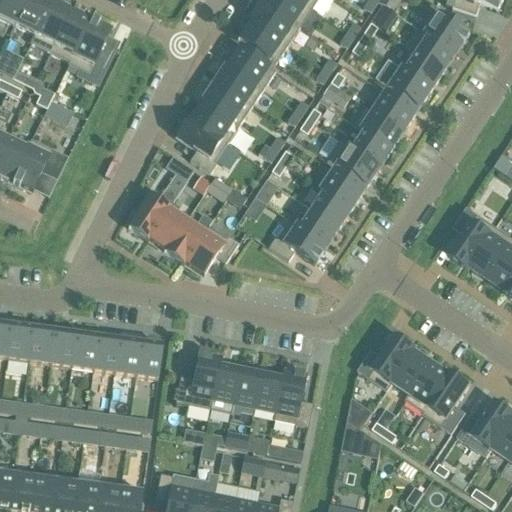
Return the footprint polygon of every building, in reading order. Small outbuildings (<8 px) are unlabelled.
[(29,0),(5,0),(0,10),(0,22),(15,29),(29,0)] [(30,48),(51,4),(42,0),(29,0),(15,29),(34,38),(29,47),(30,48)] [(290,0),(266,0),(261,7),(299,32),(311,14),(290,0)] [(290,0),(311,14),(320,0),(290,0)] [(392,16),(402,0),(381,0),(377,6),(382,10),(392,16)] [(447,0),(444,9),(451,12),(476,20),(480,9),(486,11),(486,10),(498,14),(500,7),(501,8),(503,0),(447,0)] [(377,6),(370,1),(363,12),(370,16),(377,6)] [(50,57),(71,14),(51,4),(30,48),(50,57)] [(261,7),(249,25),(287,50),(299,32),(261,7)] [(68,69),(90,23),(71,14),(50,57),(68,66),(67,68),(68,69)] [(467,39),(430,14),(417,33),(455,58),(467,39)] [(90,23),(68,69),(78,74),(75,80),(97,91),(113,57),(102,51),(110,33),(90,23)] [(249,25),(237,44),(275,69),(287,50),(249,25)] [(353,27),(346,37),(353,42),(360,32),(353,27)] [(417,33),(405,51),(409,53),(443,76),(455,58),(417,33)] [(365,35),(358,45),(365,50),(372,40),(365,35)] [(346,52),(353,42),(346,37),(339,47),(346,52)] [(358,45),(351,56),(358,60),(365,50),(358,45)] [(237,50),(225,69),(262,94),(275,76),(237,50)] [(443,76),(409,53),(397,71),(431,94),(443,76)] [(329,63),(322,73),(329,78),(336,68),(329,63)] [(386,65),(374,83),(387,91),(418,113),(431,94),(397,71),(397,72),(386,65)] [(225,69),(213,87),(250,112),(262,94),(225,69)] [(6,71),(2,78),(13,83),(16,76),(6,71)] [(322,88),(329,78),(322,73),(315,83),(322,88)] [(27,81),(16,76),(13,83),(24,89),(27,81)] [(337,77),(330,87),(337,92),(344,82),(337,77)] [(10,89),(0,84),(0,93),(6,97),(10,89)] [(213,87),(201,105),(238,130),(250,112),(213,87)] [(43,92),(39,100),(50,105),(54,97),(43,92)] [(12,99),(4,114),(18,121),(29,99),(21,94),(17,102),(12,99)] [(415,117),(383,96),(371,115),(403,136),(415,117)] [(39,100),(35,107),(47,113),(50,105),(39,100)] [(201,105),(189,123),(226,148),(238,130),(201,105)] [(301,105),(294,115),(301,120),(308,110),(301,105)] [(313,113),(306,123),(313,128),(320,118),(313,113)] [(294,130),(301,120),(294,115),(287,126),(294,130)] [(403,136),(371,115),(359,133),(391,154),(403,136)] [(189,123),(176,142),(196,155),(189,165),(209,178),(216,168),(214,167),(226,148),(189,123)] [(306,123),(299,134),(306,138),(313,128),(306,123)] [(340,145),(339,145),(379,172),(391,154),(359,133),(358,134),(362,136),(352,153),(340,145)] [(277,141),(270,151),(277,156),(284,146),(277,141)] [(8,143),(0,158),(0,181),(10,187),(27,153),(8,143)] [(56,185),(68,162),(31,144),(27,153),(10,187),(31,197),(40,177),(56,185)] [(326,164),(366,191),(379,172),(339,145),(326,164)] [(270,166),(277,156),(270,151),(263,162),(270,166)] [(285,156),(278,166),(285,171),(292,160),(285,156)] [(507,181),(511,173),(511,164),(503,159),(493,172),(507,181)] [(278,166),(271,176),(278,181),(285,171),(278,166)] [(363,195),(331,174),(319,193),(351,214),(363,195)] [(351,214),(319,193),(318,194),(322,197),(311,214),(339,232),(351,214)] [(172,207),(153,194),(128,232),(147,245),(172,207)] [(147,245),(165,257),(186,225),(169,213),(172,207),(147,245)] [(469,272),(496,232),(467,212),(453,234),(463,240),(449,261),(469,274),(470,272),(469,272)] [(339,232),(311,214),(299,231),(295,228),(295,229),(327,250),(339,232)] [(186,225),(165,257),(183,269),(208,231),(212,225),(203,219),(195,231),(186,225)] [(327,250),(295,229),(283,247),(275,242),(268,252),(288,266),(294,256),(314,269),(327,250)] [(208,231),(183,269),(202,281),(215,261),(225,268),(238,248),(228,241),(226,243),(208,231)] [(487,284),(511,246),(511,242),(496,232),(469,272),(470,272),(487,284)] [(505,296),(511,285),(511,246),(487,284),(504,295),(505,296)] [(511,285),(505,296),(504,295),(503,297),(511,302),(511,285)] [(0,328),(0,363),(6,364),(11,330),(0,328)] [(11,330),(6,364),(28,367),(32,333),(11,330)] [(32,333),(28,367),(49,370),(54,336),(32,333)] [(54,336),(49,370),(71,373),(75,339),(54,336)] [(75,339),(71,373),(92,376),(97,341),(75,339)] [(97,341),(92,376),(113,379),(118,344),(97,341)] [(392,388),(413,356),(414,356),(415,354),(396,341),(382,362),(371,355),(357,376),(387,396),(393,388),(392,388)] [(118,344),(113,379),(135,381),(139,347),(118,344)] [(139,347),(135,381),(157,384),(162,350),(139,347)] [(198,356),(192,384),(180,381),(175,407),(209,414),(220,360),(198,356)] [(410,400),(431,368),(414,356),(413,356),(392,388),(393,388),(409,399),(410,400)] [(221,360),(220,360),(209,414),(230,419),(232,410),(240,374),(219,370),(221,360)] [(424,418),(449,380),(448,379),(431,368),(410,400),(409,399),(405,405),(423,417),(424,418)] [(240,374),(232,410),(253,414),(261,378),(240,373),(240,374)] [(261,378),(253,414),(274,419),(272,426),(273,426),(284,373),(283,373),(281,382),(261,378)] [(284,373),(273,426),(295,430),(295,432),(307,434),(313,408),(300,406),(306,378),(284,373)] [(465,418),(455,411),(469,390),(449,377),(448,379),(449,380),(424,418),(423,417),(422,419),(452,439),(465,418)] [(13,406),(1,404),(0,412),(0,417),(11,419),(13,406)] [(471,422),(457,442),(467,449),(487,462),(492,454),(491,454),(511,422),(511,418),(495,407),(481,428),(471,422)] [(44,410),(32,408),(30,421),(42,423),(44,410)] [(44,410),(42,423),(54,424),(56,412),(44,410)] [(87,416),(75,414),(73,427),(85,428),(87,416)] [(98,417),(87,416),(85,428),(97,430),(98,417)] [(129,422),(117,420),(116,433),(128,434),(129,422)] [(10,424),(0,422),(0,435),(9,437),(10,424)] [(141,423),(129,422),(128,434),(139,436),(141,423)] [(509,466),(511,461),(511,422),(491,454),(492,454),(509,466)] [(41,428),(29,427),(28,440),(39,441),(41,428)] [(382,441),(387,434),(377,427),(372,434),(382,441)] [(53,430),(41,428),(39,441),(51,443),(53,430)] [(84,434),(72,433),(70,445),(82,447),(84,434)] [(96,436),(84,434),(82,447),(94,449),(96,436)] [(397,441),(387,434),(382,441),(392,448),(397,441)] [(204,437),(202,450),(216,453),(218,440),(204,437)] [(127,440),(115,438),(113,451),(125,453),(127,440)] [(230,451),(245,454),(248,440),(233,438),(230,451)] [(139,442),(127,440),(125,453),(137,454),(139,442)] [(260,443),(248,440),(245,454),(257,456),(260,443)] [(202,450),(200,463),(213,466),(216,453),(202,450)] [(301,466),(303,456),(291,453),(289,464),(301,466)] [(223,456),(218,476),(228,478),(232,458),(223,456)] [(262,480),(265,465),(250,462),(247,477),(262,480)] [(449,475),(439,468),(434,475),(445,482),(449,475)] [(0,476),(0,511),(4,511),(8,511),(13,478),(0,476)] [(13,478),(8,511),(29,511),(34,481),(13,478)] [(160,478),(155,503),(167,505),(165,511),(188,511),(194,484),(173,480),(173,481),(160,478)] [(208,487),(194,484),(188,511),(210,511),(214,498),(218,481),(209,479),(208,487)] [(454,479),(450,486),(464,495),(468,488),(454,479)] [(34,481),(29,511),(51,511),(55,484),(34,481)] [(55,484),(51,511),(73,511),(77,487),(55,484)] [(77,487),(73,511),(95,511),(98,490),(77,487)] [(98,490),(95,511),(117,511),(120,493),(98,490)] [(416,511),(424,498),(416,492),(407,505),(416,511)] [(120,493),(117,511),(139,511),(142,496),(120,493)] [(486,500),(476,493),(471,500),(481,507),(486,500)] [(214,498),(210,511),(233,511),(235,503),(214,498)] [(492,511),(496,507),(486,500),(481,507),(488,511),(492,511)] [(235,503),(233,511),(255,511),(256,507),(235,503)] [(256,507),(255,511),(291,511),(292,506),(280,503),(278,511),(256,507)]
